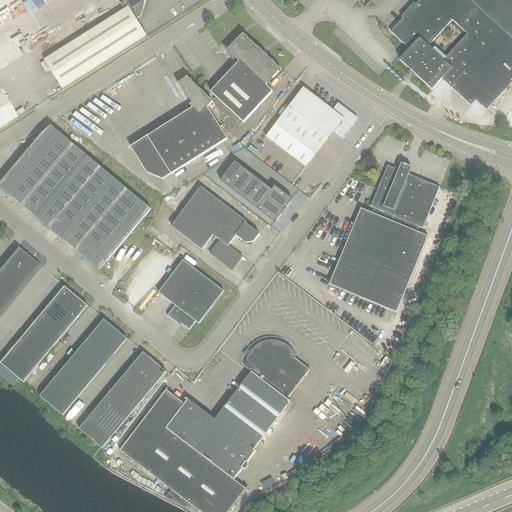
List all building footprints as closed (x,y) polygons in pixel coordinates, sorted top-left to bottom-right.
[(123,0),(128,7),(128,6),(137,20),(141,18),(145,0),(123,0)] [(486,111),(511,82),(511,0),(420,0),(415,6),(414,4),(401,18),(403,20),(391,33),(409,50),(400,61),(432,90),(441,80),(470,107),(475,101),(486,111)] [(62,89),(146,36),(128,8),(44,61),(62,89)] [(239,62),(210,93),(243,124),(273,92),(266,86),(280,71),(281,71),(264,55),(266,53),(264,53),(262,49),(260,50),(243,35),(236,42),(233,40),(233,41),(224,47),(234,63),(235,64),(238,60),(239,62)] [(193,108),(147,137),(131,147),(147,174),(163,180),(171,175),(227,140),(207,108),(213,103),(187,78),(186,78),(187,79),(178,84),(184,95),(193,103),(191,106),(190,105),(190,106),(193,108)] [(303,89),(275,125),(266,138),(305,169),(315,156),(334,133),(343,140),(354,125),(352,115),(338,104),(333,111),(303,89)] [(0,129),(18,118),(0,90),(0,129)] [(0,188),(22,207),(73,145),(51,126),(42,134),(0,184),(0,188)] [(22,207),(49,229),(100,167),(73,145),(22,207)] [(235,163),(221,181),(230,188),(244,170),(235,163)] [(439,188),(387,166),(370,207),(374,209),(372,214),(361,209),(329,286),(396,314),(428,237),(417,233),(419,228),(422,229),(439,188)] [(127,189),(100,167),(49,229),(75,251),(127,189)] [(244,170),(230,188),(240,196),(254,177),(244,170)] [(254,177),(240,196),(249,203),(263,184),(254,177)] [(263,184),(249,203),(253,206),(258,210),(266,198),(272,191),(263,184)] [(272,191),(266,198),(284,212),(292,200),(275,187),(272,191)] [(210,254),(228,268),(235,267),(242,258),(228,247),(236,237),(246,244),(253,243),(260,235),(245,224),(246,223),(201,188),(182,213),(171,227),(200,250),(212,235),(220,242),(210,254)] [(151,209),(127,189),(75,251),(99,271),(151,209)] [(266,198),(258,210),(275,223),(284,212),(266,198)] [(0,316),(41,268),(18,248),(0,269),(0,316)] [(175,306),(167,316),(176,323),(177,321),(189,331),(196,322),(199,325),(224,292),(183,261),(158,294),(175,306)] [(88,307),(65,288),(0,364),(23,383),(88,307)] [(127,340),(104,320),(40,397),(63,417),(127,340)] [(343,336),(350,325),(346,322),(339,333),(343,336)] [(229,511),(246,490),(234,480),(256,452),(254,451),(291,403),(287,400),(310,371),(295,359),(296,357),(293,352),(290,348),(286,345),(281,343),(276,341),(271,341),(266,342),(261,343),(257,346),(253,349),(249,353),(248,352),(245,356),(247,357),(246,363),(245,368),(251,372),(215,420),(188,400),(184,405),(166,391),(120,451),(198,511),(229,511)] [(166,373),(143,353),(79,430),(102,449),(166,373)]
